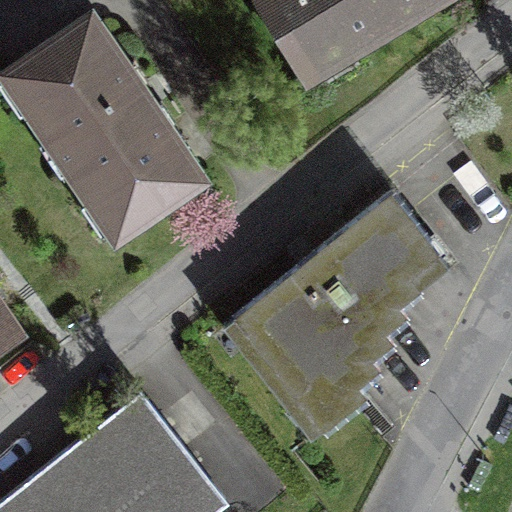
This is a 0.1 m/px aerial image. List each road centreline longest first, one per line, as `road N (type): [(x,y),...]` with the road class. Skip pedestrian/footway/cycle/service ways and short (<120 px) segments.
road 1 (residential): [(0,424),(511,19)]
road 2 (residential): [(395,511),(511,284)]
